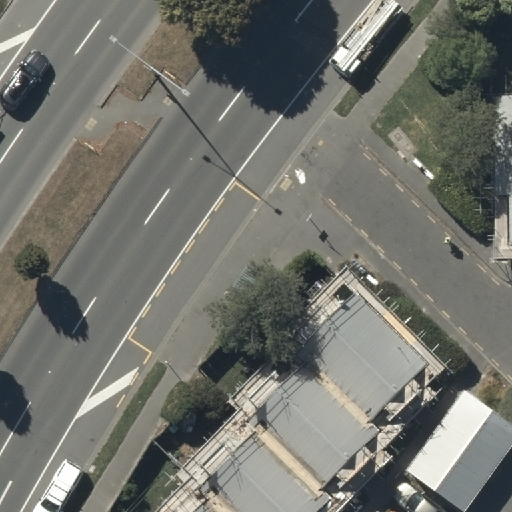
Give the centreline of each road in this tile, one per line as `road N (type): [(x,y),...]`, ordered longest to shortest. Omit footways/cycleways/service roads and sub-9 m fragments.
road 1 (primary): [(312,0),(72,342),(0,462)]
road 2 (primary): [(0,164),(118,0)]
